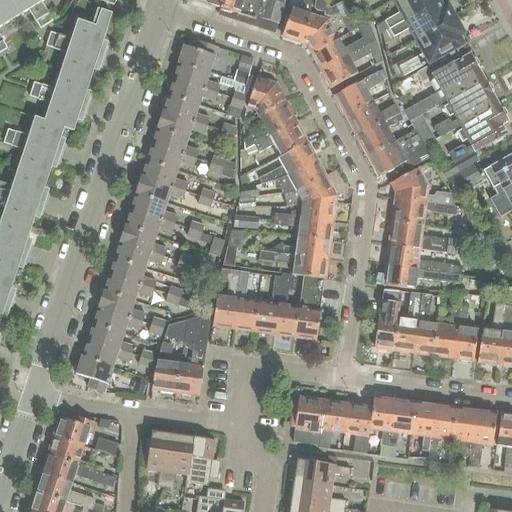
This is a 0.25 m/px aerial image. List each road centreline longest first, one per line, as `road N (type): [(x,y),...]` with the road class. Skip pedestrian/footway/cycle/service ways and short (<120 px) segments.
road 1 (residential): [(159,7),(300,54),(372,189),(347,375)]
road 2 (tertiary): [(33,393),(159,7)]
road 3 (residential): [(347,375),(360,384),(511,404)]
road 4 (residential): [(240,430),(250,362),(323,372)]
